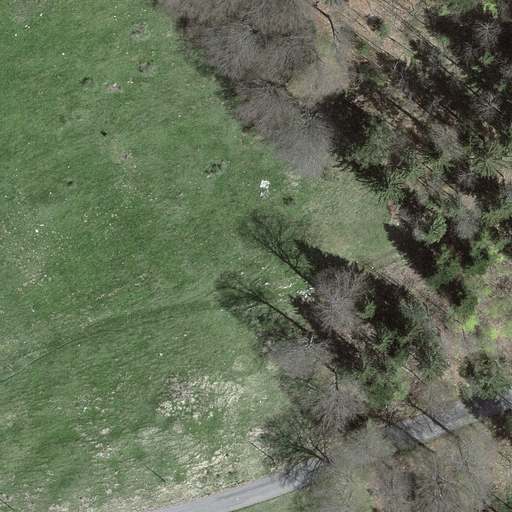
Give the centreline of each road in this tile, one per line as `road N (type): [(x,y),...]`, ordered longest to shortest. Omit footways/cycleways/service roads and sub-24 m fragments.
road 1 (tertiary): [(511,396),(281,486),(187,511)]
road 2 (track): [(511,395),(417,511)]
